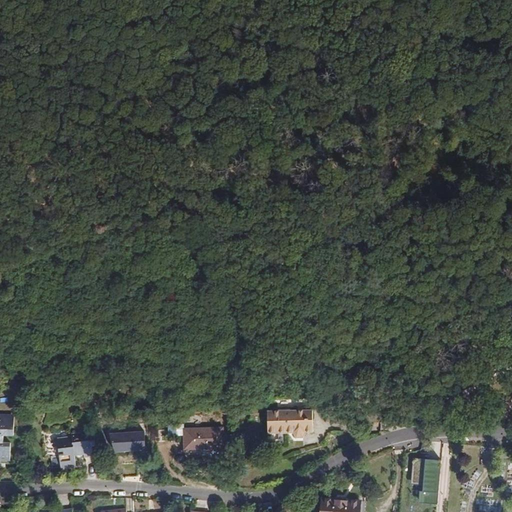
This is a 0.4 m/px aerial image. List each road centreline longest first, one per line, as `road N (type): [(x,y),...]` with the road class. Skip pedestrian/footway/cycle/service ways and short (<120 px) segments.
road 1 (track): [(0,149),(325,174),(365,120),(379,69),(370,49),(307,0)]
road 2 (residential): [(511,434),(399,435),(275,493),(0,488)]
